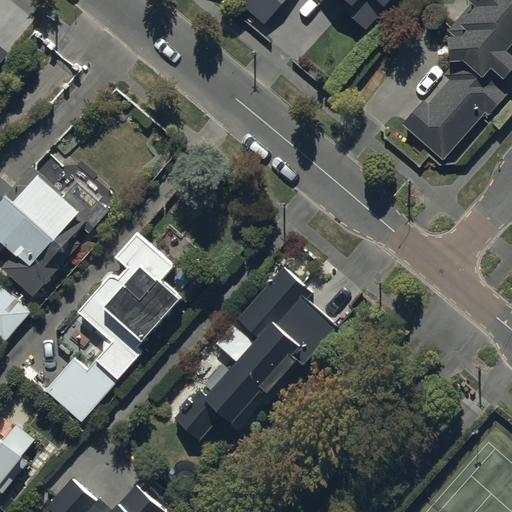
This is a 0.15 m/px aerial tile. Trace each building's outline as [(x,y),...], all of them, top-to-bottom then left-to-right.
[(238,0),(265,23),(284,0),(238,0)] [(347,0),(343,6),(368,28),(392,0),(347,0)] [(511,0),(475,0),(477,1),(469,11),(465,9),(450,28),(454,60),(443,73),(450,79),(431,102),(424,96),(404,121),(448,157),(486,112),(488,114),(509,90),(502,84),(511,72),(511,0)] [(0,60),(9,49),(0,42),(0,60)] [(35,296),(82,240),(76,234),(83,226),(91,233),(114,207),(110,203),(114,198),(77,164),(65,164),(51,153),(40,166),(35,162),(16,184),(0,170),(0,236),(15,249),(1,267),(35,296)] [(82,420),(143,349),(138,344),(197,277),(139,227),(116,253),(129,264),(120,275),(112,268),(78,308),(113,339),(89,366),(75,354),(45,388),(82,420)] [(309,297),(314,290),(284,264),(240,316),(260,333),(254,340),(233,323),(217,343),(237,360),(209,393),(201,386),(175,416),(203,439),(224,414),(236,424),(304,344),(316,355),(341,325),(309,297)] [(32,309),(0,283),(0,338),(5,342),(32,309)] [(0,495),(29,460),(22,455),(37,437),(18,422),(7,436),(0,430),(0,495)] [(167,511),(169,510),(136,482),(113,509),(98,495),(97,497),(72,476),(47,505),(55,511),(167,511)]
